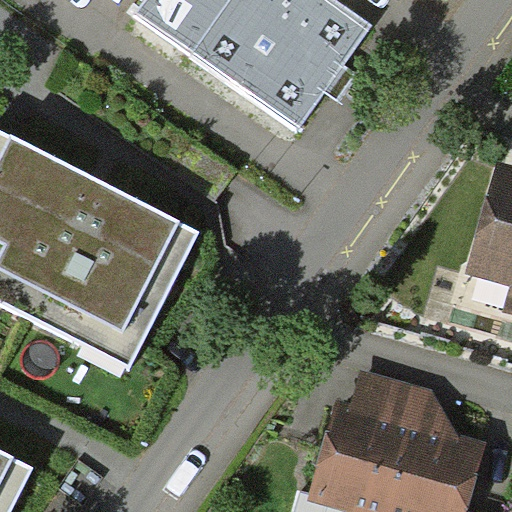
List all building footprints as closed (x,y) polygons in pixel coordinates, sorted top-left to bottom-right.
[(151,0),(138,20),(195,60),(236,0),(151,0)] [(330,0),(236,0),(195,60),(298,131),(370,28),(330,0)] [(194,230),(0,132),(0,297),(127,362),(194,230)] [(511,284),(511,303),(507,323),(511,324),(511,152),(506,151),(473,274),(511,284)] [(339,412),(308,502),(341,511),(469,511),(485,449),(461,442),(435,393),(419,389),(388,380),(367,375),(353,415),(339,412)] [(0,511),(12,511),(35,467),(0,449),(0,511)]
